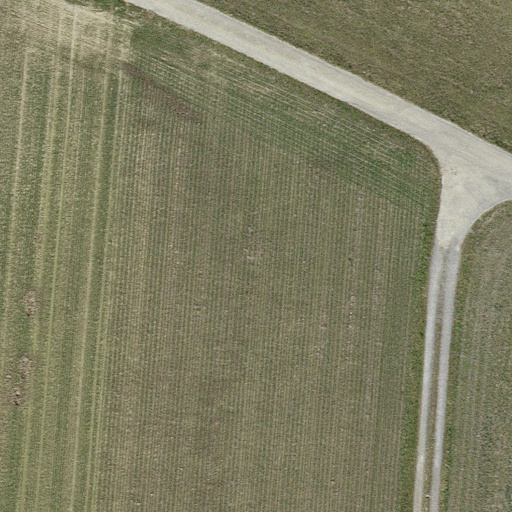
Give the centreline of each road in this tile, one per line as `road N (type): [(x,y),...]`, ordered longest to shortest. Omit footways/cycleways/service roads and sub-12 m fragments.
road 1 (track): [(146,0),(511,174)]
road 2 (track): [(433,511),(461,150)]
